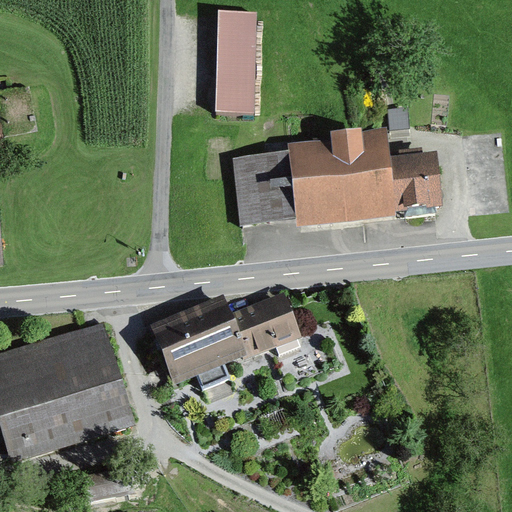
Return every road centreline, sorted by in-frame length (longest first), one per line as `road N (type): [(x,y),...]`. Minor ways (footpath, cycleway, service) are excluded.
road 1 (tertiary): [(0,302),(511,251)]
road 2 (track): [(300,511),(192,459),(162,435),(142,396),(123,291)]
road 3 (track): [(160,287),(167,0)]
